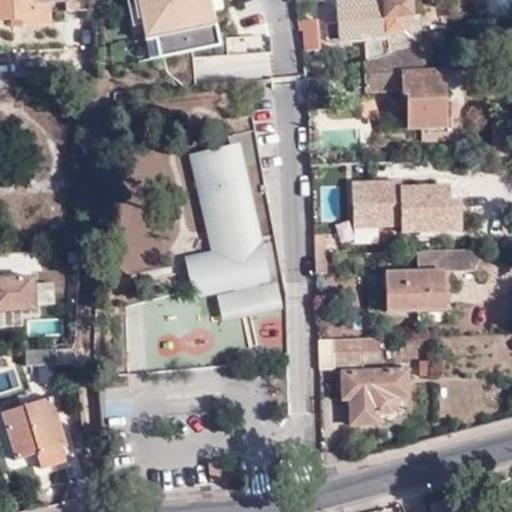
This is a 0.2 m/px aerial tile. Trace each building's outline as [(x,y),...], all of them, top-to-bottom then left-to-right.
[(0,0),(0,19),(11,19),(11,24),(49,23),(48,0),(0,0)] [(65,0),(65,8),(81,8),(80,0),(65,0)] [(155,0),(165,51),(227,39),(218,0),(155,0)] [(368,61),(420,45),(419,16),(410,16),(409,0),(337,0),(338,24),(329,23),(329,39),(368,39),(368,61)] [(316,22),(302,22),(302,51),(317,50),(316,22)] [(422,60),(422,45),(420,45),(368,61),(364,62),(366,93),(400,93),(400,96),(406,96),(407,119),(407,130),(443,129),(443,74),(429,75),(422,75),(422,60)] [(305,71),(306,79),(325,74),(322,68),(305,71)] [(306,79),(307,90),(310,116),(329,116),(328,73),(325,74),(306,79)] [(406,96),(400,96),(400,114),(394,114),(394,120),(407,119),(406,96)] [(232,149),(254,246),(259,245),(261,244),(239,143),(231,144),(232,149)] [(254,246),(232,149),(193,157),(214,255),(187,261),(193,291),(265,275),(259,245),(254,246)] [(460,236),(460,201),(450,201),(449,186),(398,186),(400,238),(460,236)] [(352,226),(352,242),(377,242),(377,226),(352,226)] [(316,256),(325,256),(325,237),(315,237),(316,256)] [(479,268),(478,252),(419,254),(420,274),(387,274),(387,312),(416,312),(417,305),(442,304),(442,291),(450,290),(451,274),(475,273),(479,268)] [(316,256),(317,275),(326,274),(325,256),(316,256)] [(191,292),(192,298),(215,293),(269,281),(267,275),(265,275),(193,291),(191,292)] [(0,313),(29,313),(27,279),(6,280),(6,277),(0,277),(0,313)] [(53,281),(36,281),(36,303),(54,303),(53,281)] [(278,298),(275,282),(269,283),(215,295),(217,301),(278,298)] [(281,308),(278,298),(217,301),(221,322),(281,308)] [(56,340),(55,325),(24,326),(25,342),(56,340)] [(319,340),(320,369),(334,367),(335,354),(381,351),(381,339),(319,340)] [(56,347),(27,348),(27,366),(57,366),(56,347)] [(410,387),(411,371),(341,372),(342,401),(348,401),(348,425),(380,425),(380,415),(390,415),(399,407),(399,388),(410,387)] [(42,454),(69,445),(55,396),(6,410),(19,457),(38,451),(38,455),(42,454)] [(73,458),(69,445),(42,454),(46,466),(73,458)] [(221,461),(223,483),(236,482),(234,460),(221,461)] [(478,511),(473,495),(433,506),(434,511),(478,511)]
